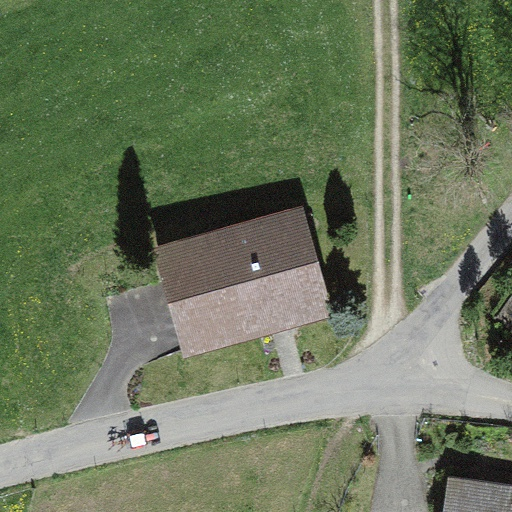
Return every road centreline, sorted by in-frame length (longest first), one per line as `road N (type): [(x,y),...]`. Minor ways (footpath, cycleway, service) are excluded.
road 1 (track): [(388,0),(385,383),(511,221)]
road 2 (unclassified): [(0,466),(385,383),(511,400)]
